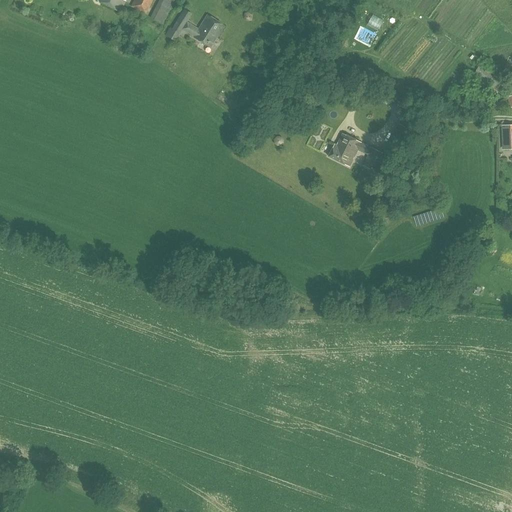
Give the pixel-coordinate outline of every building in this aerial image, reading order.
[(97,0),(121,11),(126,1),(124,0),(97,0)] [(134,0),(131,6),(147,14),(153,0),(134,0)] [(159,0),(150,18),(163,24),(175,0),(159,0)] [(183,29),(211,48),(213,44),(224,26),(208,15),(199,29),(188,21),(192,13),(185,8),(168,36),(175,41),(183,29)] [(74,11),(62,15),(66,27),(78,23),(74,11)] [(489,87),(502,95),(510,82),(480,64),(474,73),(491,84),(489,87)] [(390,143),(404,150),(413,130),(399,123),(390,143)] [(511,123),(501,125),(502,149),(511,148),(511,123)] [(363,165),(379,173),(387,155),(370,147),(361,143),(342,133),(337,145),(335,144),(333,148),(328,156),(345,164),(349,166),(358,150),(368,155),(363,165)]
